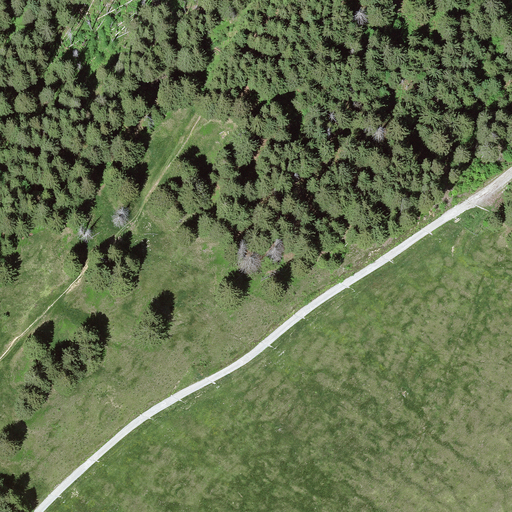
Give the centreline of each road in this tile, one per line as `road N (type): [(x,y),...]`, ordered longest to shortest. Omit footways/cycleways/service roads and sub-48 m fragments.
road 1 (track): [(511,170),(242,364),(159,406),(38,511)]
road 2 (track): [(281,0),(152,169),(127,237),(0,360)]
